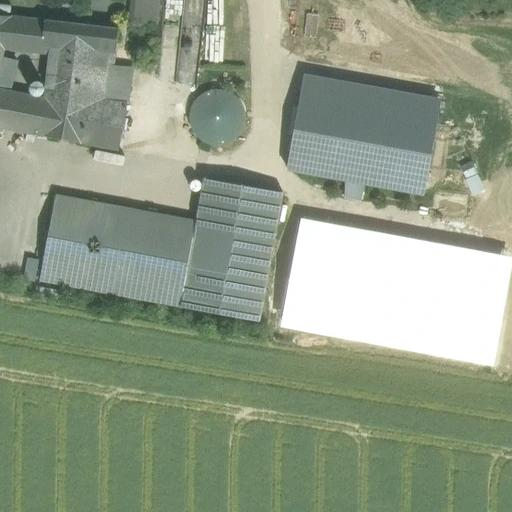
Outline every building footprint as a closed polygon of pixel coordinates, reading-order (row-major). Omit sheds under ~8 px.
[(124,0),(122,24),(153,28),(156,0),(124,0)] [(196,86),(204,0),(166,0),(159,76),(176,83),(196,86)] [(44,33),(45,21),(0,15),(0,128),(6,129),(12,92),(0,89),(0,66),(4,49),(30,52),(34,32),(44,33)] [(118,30),(45,21),(44,33),(34,32),(30,52),(50,54),(50,62),(113,70),(118,30)] [(109,105),(113,70),(50,62),(45,98),(28,95),(20,132),(119,151),(127,104),(109,105)] [(134,74),(113,70),(109,105),(127,104),(130,104),(134,74)] [(300,173),(440,194),(455,96),(315,74),(300,173)] [(28,95),(12,92),(6,129),(20,132),(28,95)] [(195,224),(57,196),(42,282),(260,323),(284,193),(203,178),(195,224)]
